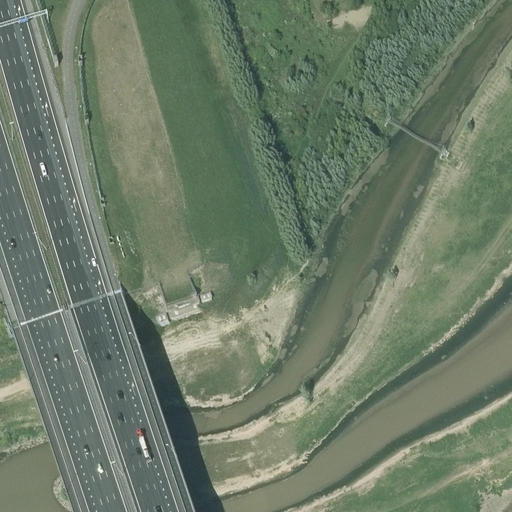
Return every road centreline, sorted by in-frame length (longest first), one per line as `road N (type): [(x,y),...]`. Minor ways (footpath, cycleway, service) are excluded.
road 1 (motorway): [(157,511),(0,7)]
road 2 (motorway): [(0,173),(111,511)]
road 3 (unclassified): [(0,282),(79,511)]
